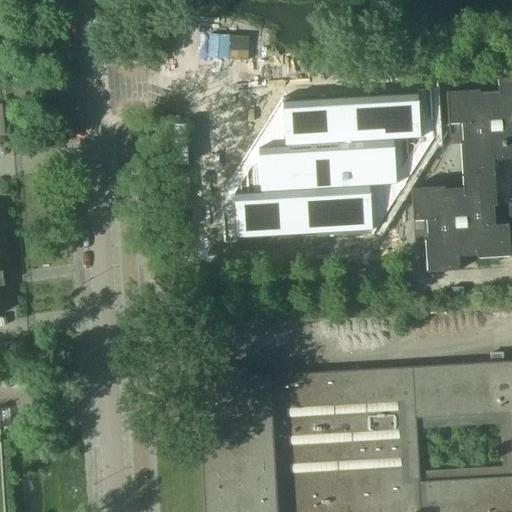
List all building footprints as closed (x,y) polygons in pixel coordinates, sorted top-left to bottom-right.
[(252,192),(221,194),(223,243),(373,234),(370,187),(404,185),(401,141),(433,139),(430,89),(281,98),(284,145),(250,147),(252,192)] [(475,228),(436,230),(437,255),(477,252),(475,228)] [(462,329),(485,328),(485,306),(461,306),(462,329)] [(21,342),(0,344),(0,360),(24,357),(21,342)] [(511,511),(511,361),(502,362),(502,353),(490,354),(490,363),(246,377),(246,376),(230,377),(230,378),(196,380),(203,511),(511,511)]
